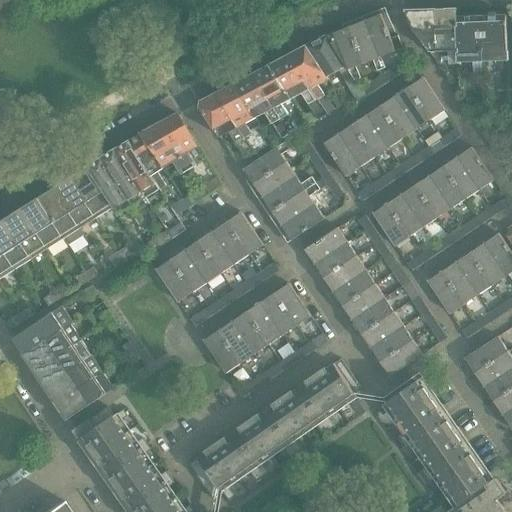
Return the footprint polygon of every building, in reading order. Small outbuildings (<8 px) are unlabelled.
[(414,11),(407,11),(407,14),(414,30),(430,52),(437,51),(435,10),(433,10),(433,11),(429,11),(423,11),(414,12),(414,11)] [(447,10),(436,11),(436,10),(435,10),(437,51),(430,52),(431,52),(438,62),(443,62),(443,51),(450,51),(450,64),(459,64),(459,62),(457,18),(458,18),(457,10),(456,10),(456,11),(448,11),(448,10),(447,10)] [(382,15),(328,37),(357,81),(361,78),(357,67),(374,60),(378,71),(386,68),(382,57),(396,52),(397,52),(397,51),(404,49),(399,36),(392,39),(383,14),(382,15)] [(482,17),(484,62),(509,61),(507,16),(482,17)] [(484,62),(482,17),(458,18),(457,18),(459,62),(484,62)] [(328,37),(307,47),(327,77),(340,71),(359,103),(367,98),(356,82),(357,81),(328,37)] [(329,80),(327,77),(307,47),(289,56),(318,100),(328,114),(336,110),(325,96),(319,86),(329,80)] [(289,56),(271,66),(293,99),(303,94),(306,100),(309,104),(314,112),(304,117),(309,125),(328,115),(328,114),(318,100),(289,56)] [(402,64),(390,72),(395,79),(405,72),(402,64)] [(283,105),(293,99),(271,66),(253,76),(275,109),(291,134),(299,130),(289,115),(283,105)] [(253,76),(235,85),(257,118),(266,114),(283,139),(291,134),(275,109),(253,76)] [(424,78),(410,87),(432,120),(446,111),(424,78)] [(363,90),(368,97),(378,90),(374,83),(363,90)] [(263,128),(257,118),(235,85),(217,95),(255,153),(263,149),(256,138),(257,131),(263,128)] [(410,87),(396,97),(418,130),(432,120),(410,87)] [(203,102),(202,109),(221,137),(230,132),(246,158),(255,153),(217,95),(203,102)] [(339,95),(332,100),(338,108),(345,104),(339,95)] [(396,97),(382,106),(404,139),(418,130),(396,97)] [(382,106),(368,116),(390,149),(404,139),(382,106)] [(161,124),(187,167),(195,162),(189,153),(199,146),(179,115),(161,124)] [(354,124),(353,125),(354,125),(375,158),(390,149),(368,116),(354,125),(354,124)] [(161,124),(143,134),(164,168),(174,162),(180,172),(187,167),(161,124)] [(354,125),(339,134),(361,167),(375,158),(354,125)] [(458,129),(447,137),(452,144),(463,136),(458,129)] [(143,134),(130,142),(162,191),(168,187),(158,173),(164,169),(164,168),(143,134)] [(348,176),(361,167),(339,134),(326,143),(325,144),(347,177),(348,176)] [(282,155),(293,148),(288,141),(245,170),(292,241),(326,219),(325,218),(310,197),(321,190),(313,178),(302,185),(282,155)] [(440,141),(430,148),(434,155),(445,148),(440,141)] [(130,142),(116,151),(150,204),(153,209),(168,200),(162,191),(130,142)] [(318,153),(311,142),(304,147),(311,157),(318,153)] [(473,147),(472,148),(459,157),(481,190),(494,181),(494,182),(495,181),(473,147)] [(430,148),(419,155),(424,162),(434,155),(430,148)] [(116,151),(102,159),(135,211),(136,212),(150,204),(116,151)] [(318,153),(311,157),(318,168),(325,163),(318,153)] [(459,157),(445,167),(466,199),(481,190),(459,157)] [(102,159),(88,168),(115,209),(122,219),(135,211),(102,159)] [(412,160),(402,167),(407,174),(417,167),(412,160)] [(402,167),(391,174),(396,181),(407,174),(402,167)] [(445,167),(431,176),(452,209),(466,199),(445,167)] [(71,178),(97,219),(114,208),(88,168),(80,173),(71,178)] [(431,176),(416,186),(438,218),(452,209),(431,176)] [(71,178),(55,189),(81,229),(97,219),(71,178)] [(194,195),(184,202),(185,205),(186,205),(188,209),(188,210),(189,209),(191,207),(192,207),(195,205),(196,205),(195,204),(199,202),(200,202),(201,200),(202,201),(202,200),(206,198),(206,197),(210,195),(211,195),(210,194),(214,192),(215,192),(215,191),(218,189),(219,189),(223,186),(224,186),(219,179),(208,186),(205,181),(191,191),(194,195)] [(389,186),(384,179),(372,187),(377,194),(389,186)] [(339,184),(332,189),(339,199),(346,195),(339,184)] [(416,186),(402,195),(424,228),(438,218),(416,186)] [(372,187),(359,195),(364,202),(377,194),(372,187)] [(55,189),(39,199),(64,239),(65,239),(69,246),(85,236),(81,229),(55,189)] [(402,195),(388,205),(410,237),(424,228),(402,195)] [(39,199),(22,209),(48,250),(64,239),(39,199)] [(183,201),(179,203),(179,204),(176,206),(175,206),(172,208),(172,209),(174,212),(175,213),(177,216),(178,217),(188,210),(188,209),(186,205),(185,205),(184,202),(183,201),(183,202),(183,201)] [(503,202),(492,209),(497,216),(507,209),(503,202)] [(388,205),(374,214),(396,247),(410,237),(388,205)] [(22,209),(6,219),(32,260),(48,250),(22,209)] [(492,209),(482,216),(487,223),(497,216),(492,209)] [(242,213),(228,222),(250,255),(264,246),(242,213)] [(367,215),(360,220),(367,230),(374,226),(367,215)] [(6,219),(0,223),(0,245),(16,270),(32,260),(6,219)] [(480,228),(475,220),(465,227),(469,234),(480,228)] [(177,238),(177,237),(180,235),(180,236),(181,235),(180,235),(183,233),(184,233),(184,232),(186,231),(187,231),(187,230),(185,227),(185,226),(184,227),(182,224),(183,224),(182,223),(181,222),(154,240),(160,249),(161,249),(160,248),(164,246),(165,245),(169,242),(169,243),(170,242),(169,242),(173,240),(174,240),(174,239),(176,237),(177,238)] [(228,222),(214,232),(236,265),(250,255),(228,222)] [(374,226),(367,230),(374,241),(381,236),(374,226)] [(469,234),(465,227),(454,234),(459,241),(469,234)] [(306,250),(316,264),(348,242),(339,228),(306,250)] [(214,232),(200,242),(222,274),(236,265),(214,232)] [(499,235),(486,244),(507,276),(511,273),(511,252),(500,234),(499,234),(499,235)] [(447,239),(437,246),(441,253),(452,246),(447,239)] [(200,242),(186,251),(208,284),(222,274),(200,242)] [(348,242),(316,264),(325,278),(358,256),(348,242)] [(386,243),(379,248),(386,258),(393,254),(386,243)] [(486,244),(471,253),(493,286),(507,276),(486,244)] [(0,245),(0,280),(16,270),(0,245)] [(441,253),(437,246),(426,253),(431,260),(441,253)] [(118,253),(123,260),(132,255),(127,247),(118,253)] [(186,251),(172,261),(193,293),(208,284),(186,251)] [(118,253),(110,258),(114,266),(123,260),(118,253)] [(471,253),(457,262),(479,295),(493,286),(471,253)] [(400,264),(393,254),(386,258),(392,269),(400,264)] [(325,278),(334,293),(367,271),(358,256),(325,278)] [(419,258),(408,265),(413,272),(424,265),(419,258)] [(172,261),(157,270),(179,303),(193,293),(172,261)] [(457,262),(443,272),(465,305),(479,295),(457,262)] [(277,264),(266,271),(270,278),(281,271),(277,264)] [(86,273),(91,281),(99,275),(95,268),(86,273)] [(334,293),(344,307),(376,285),(367,271),(334,293)] [(411,282),(404,271),(397,276),(404,286),(411,282)] [(443,272),(429,281),(451,314),(465,305),(443,272)] [(86,273),(77,279),(82,286),(91,281),(86,273)] [(258,276),(248,283),(253,290),(263,283),(258,276)] [(418,292),(411,282),(404,286),(411,297),(418,292)] [(248,283),(238,290),(242,297),(253,290),(248,283)] [(290,284),(276,294),(298,326),(312,317),(290,284)] [(376,285),(344,307),(353,321),(386,299),(376,285)] [(93,286),(86,291),(92,300),(99,295),(93,286)] [(62,288),(53,294),(58,301),(67,296),(62,288)] [(53,294),(45,299),(49,307),(58,301),(53,294)] [(276,294),(262,303),(284,336),(298,326),(276,294)] [(230,295),(220,302),(225,309),(235,302),(230,295)] [(353,321),(363,335),(395,313),(386,299),(353,321)] [(430,310),(423,299),(416,304),(423,314),(430,310)] [(220,302),(210,309),(214,316),(225,309),(220,302)] [(262,303),(247,313),(269,345),(284,336),(262,303)] [(18,348),(24,357),(71,325),(74,323),(63,307),(13,340),(18,348)] [(507,314),(502,307),(491,314),(496,321),(507,314)] [(30,309),(21,314),(25,322),(34,316),(30,309)] [(109,310),(102,315),(108,324),(115,319),(109,310)] [(437,320),(430,310),(423,314),(430,325),(437,320)] [(247,313),(233,322),(255,355),(269,345),(247,313)] [(395,313),(363,335),(372,349),(405,327),(395,313)] [(21,314),(12,320),(17,327),(25,322),(21,314)] [(202,314),(192,321),(196,328),(207,321),(202,314)] [(491,314),(481,321),(486,328),(496,321),(491,314)] [(115,319),(108,324),(113,332),(121,327),(115,319)] [(233,322),(219,332),(241,364),(255,355),(233,322)] [(34,371),(33,371),(34,373),(82,341),(71,325),(24,357),(29,365),(30,365),(34,371)] [(474,326),(463,333),(468,340),(479,333),(474,326)] [(405,327),(372,349),(382,363),(414,341),(405,327)] [(442,327),(435,332),(442,343),(449,338),(442,327)] [(219,332),(205,341),(227,374),(241,364),(219,332)] [(329,342),(324,335),(313,343),(318,350),(329,342)] [(499,337),(466,359),(476,373),(508,351),(499,337)] [(44,387),(45,388),(93,357),(82,341),(34,373),(40,381),(44,387)] [(414,341),(382,363),(391,377),(423,355),(414,341)] [(131,342),(123,347),(129,356),(136,351),(131,342)] [(306,347),(296,355),(300,362),(311,355),(306,347)] [(136,351),(129,356),(135,364),(142,359),(136,351)] [(511,356),(508,351),(476,373),(485,388),(511,369),(511,356)] [(93,357),(45,388),(51,397),(55,403),(56,404),(103,373),(93,357)] [(272,405),(273,407),(260,416),(259,414),(238,429),(240,431),(227,439),(225,438),(205,452),(206,454),(190,465),(213,499),(224,492),(229,501),(235,497),(226,484),(248,469),(257,481),(269,473),(260,461),(282,445),(291,458),(302,450),(293,437),(315,422),(324,435),(336,427),(327,414),(337,407),(349,399),(358,411),(363,407),(355,395),(363,389),(342,359),(327,370),(326,368),(305,382),(307,384),(294,393),(292,391),(272,405)] [(278,366),(268,373),(272,380),(283,373),(278,366)] [(511,390),(511,369),(485,388),(495,402),(511,390)] [(103,373),(56,404),(61,413),(62,413),(67,421),(115,389),(103,373)] [(272,380),(268,373),(257,380),(262,387),(272,380)] [(446,423),(437,410),(439,408),(425,388),(423,389),(418,382),(388,403),(389,403),(380,410),(384,416),(393,409),(408,431),(399,438),(407,449),(416,443),(432,465),(422,471),(430,483),(440,476),(462,509),(458,511),(447,511),(442,505),(431,511),(505,511),(498,501),(507,494),(506,494),(496,479),(489,484),(484,477),(486,475),(472,455),(470,456),(461,443),(463,442),(448,421),(446,423)] [(250,385),(239,392),(244,399),(255,392),(250,385)] [(511,410),(511,390),(495,402),(504,416),(511,410)] [(86,439),(90,445),(88,446),(102,467),(104,465),(113,478),(111,480),(126,500),(128,499),(137,511),(135,511),(194,511),(195,511),(191,506),(181,511),(166,490),(175,483),(167,472),(158,478),(143,457),(152,450),(144,439),(135,445),(119,423),(128,417),(124,411),(115,417),(108,407),(74,431),(81,442),(86,439)] [(69,511),(62,501),(46,511),(69,511)]
